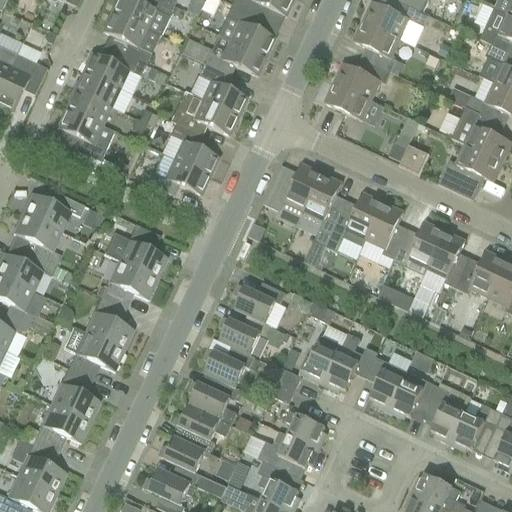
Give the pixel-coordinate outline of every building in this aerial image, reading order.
[(65,0),(63,5),(75,11),(80,0),(65,0)] [(124,0),(118,0),(110,17),(147,34),(146,34),(147,35),(159,40),(173,10),(152,0),(149,0),(145,10),(124,0)] [(152,0),(173,10),(177,0),(152,0)] [(285,21),(293,2),(289,0),(250,0),(249,3),(242,0),(234,0),(231,9),(254,20),(259,9),(285,21)] [(420,0),(395,0),(394,3),(419,15),(425,3),(420,1),(420,0)] [(429,19),(419,15),(394,3),(389,14),(372,6),(362,26),(400,44),(409,25),(423,31),(429,19)] [(249,31),(254,20),(231,9),(217,39),(229,45),(265,62),(274,43),(249,31)] [(147,34),(110,17),(102,36),(127,48),(122,59),(145,69),(150,58),(138,52),(146,34),(147,34)] [(511,20),(506,18),(497,37),(492,35),(487,47),(490,49),(511,58),(511,20)] [(400,44),(362,26),(353,46),(370,54),(365,65),(390,77),(396,65),(391,63),(400,44)] [(52,47),(56,38),(48,34),(45,40),(47,44),(52,47)] [(265,62),(229,45),(220,63),(208,58),(203,69),(226,80),(231,69),(256,81),(265,62)] [(511,58),(490,49),(485,60),(502,68),(493,87),(511,96),(511,58)] [(0,92),(16,59),(0,51),(0,92)] [(140,81),(145,69),(122,59),(117,69),(91,57),(82,76),(119,93),(127,75),(140,81)] [(46,73),(34,67),(16,59),(0,92),(0,110),(12,116),(24,91),(35,96),(46,73)] [(385,88),(390,77),(365,65),(360,75),(343,67),(333,87),(371,105),(380,86),(385,88)] [(221,90),(226,80),(203,69),(197,80),(210,86),(201,104),(237,121),(246,102),(221,90)] [(119,93),(82,76),(74,95),(110,112),(119,93)] [(371,105),(333,87),(324,107),(362,125),(371,105)] [(511,120),(511,96),(493,87),(484,106),(471,100),(465,112),(474,116),(499,128),(504,117),(511,120)] [(110,112),(74,95),(65,113),(101,130),(110,112)] [(228,140),(237,121),(201,104),(192,122),(180,117),(175,128),(198,139),(203,128),(228,140)] [(494,139),(499,128),(474,116),(465,112),(451,143),(464,149),(502,167),(511,147),(494,139)] [(101,130),(65,113),(56,132),(82,144),(77,155),(100,166),(114,136),(101,130)] [(146,129),(151,118),(144,114),(139,125),(146,129)] [(407,122),(395,147),(407,152),(408,149),(419,127),(407,122)] [(141,139),(146,129),(139,125),(135,123),(130,134),(141,139)] [(193,150),(198,139),(175,128),(169,140),(181,146),(173,164),(209,181),(218,162),(193,150)] [(420,181),(430,159),(408,149),(407,152),(398,171),(420,181)] [(448,165),(438,188),(470,203),(480,181),(493,187),(502,167),(464,149),(455,168),(448,165)] [(200,200),(209,181),(173,164),(164,182),(152,177),(147,188),(170,199),(175,188),(200,200)] [(121,181),(126,170),(116,165),(111,176),(121,181)] [(304,216),(322,178),(302,168),(296,182),(280,174),(263,210),(278,217),(282,215),(286,207),(304,216)] [(325,251),(344,210),(334,205),(342,187),(322,178),(304,216),(323,225),(321,230),(314,246),(325,251)] [(366,245),(383,207),(363,197),(355,215),(344,210),(325,251),(336,256),(344,241),(347,236),(366,245)] [(31,198),(22,218),(61,236),(70,216),(79,221),(84,210),(61,200),(56,210),(31,198)] [(403,216),(383,207),(366,245),(384,254),(382,258),(394,264),(406,239),(395,234),(403,216)] [(61,236),(22,218),(13,238),(38,250),(33,260),(55,270),(60,260),(51,256),(61,236)] [(427,274),(445,236),(425,226),(417,244),(406,239),(394,264),(406,270),(408,265),(427,274)] [(159,241),(160,241),(135,229),(118,266),(157,284),(167,262),(150,255),(157,240),(159,241)] [(465,245),(445,236),(427,274),(446,283),(444,287),(456,293),(468,268),(457,263),(465,245)] [(489,303),(506,265),(486,255),(478,273),(468,268),(456,293),(467,298),(470,294),(489,303)] [(51,280),(55,270),(33,260),(28,269),(3,258),(0,264),(0,280),(32,296),(42,276),(51,280)] [(511,267),(506,265),(489,303),(508,311),(505,316),(511,319),(511,267)] [(147,305),(157,284),(118,266),(101,301),(123,312),(130,297),(147,305)] [(32,296),(0,280),(0,304),(9,309),(5,319),(27,330),(32,320),(23,316),(32,296)] [(275,307),(280,309),(285,297),(262,287),(257,297),(239,289),(234,299),(240,302),(234,313),(247,319),(265,328),(275,307)] [(116,326),(123,312),(101,301),(84,337),(123,355),(133,334),(116,326)] [(335,316),(316,308),(310,320),(329,329),(335,316)] [(23,340),(27,330),(5,319),(0,329),(0,328),(0,353),(5,356),(14,336),(23,340)] [(250,360),(260,339),(265,341),(270,330),(265,328),(247,319),(242,330),(224,321),(219,331),(225,334),(219,345),(232,351),(232,352),(250,360)] [(113,376),(123,355),(84,337),(72,331),(63,352),(75,358),(67,373),(90,383),(97,368),(113,376)] [(308,382),(324,389),(342,350),(321,340),(311,363),(306,362),(300,374),(310,379),(308,382)] [(342,350),(324,389),(339,397),(341,393),(346,396),(354,378),(365,383),(375,361),(377,358),(366,352),(363,360),(342,350)] [(235,392),(245,371),(249,373),(255,362),(250,360),(232,352),(227,362),(209,353),(204,364),(209,367),(204,378),(208,379),(208,380),(216,384),(239,394),(235,392)] [(388,415),(403,385),(407,376),(375,361),(365,383),(376,388),(369,402),(374,405),(373,408),(388,415)] [(83,398),(90,383),(67,373),(51,409),(89,427),(99,406),(83,398)] [(283,374),(276,388),(294,396),(301,382),(283,374)] [(417,409),(427,414),(438,391),(407,376),(403,385),(388,415),(404,423),(406,420),(411,422),(417,409)] [(234,405),(239,394),(216,384),(208,380),(203,390),(193,386),(189,396),(194,399),(189,410),(220,424),(232,430),(238,416),(226,411),(230,403),(234,405)] [(288,409),(294,396),(276,388),(270,400),(288,409)] [(449,448),(464,418),(454,413),(458,404),(448,400),(449,396),(438,391),(427,414),(426,417),(437,422),(431,436),(435,438),(434,441),(449,448)] [(464,418),(449,448),(465,456),(467,453),(472,455),(477,443),(488,448),(502,419),(491,413),(489,419),(478,414),(481,409),(471,404),(464,418)] [(80,448),(89,427),(51,409),(38,436),(33,433),(29,442),(34,445),(56,455),(63,440),(80,448)] [(220,424),(189,410),(184,420),(178,418),(174,428),(183,432),(178,443),(205,456),(209,458),(215,447),(210,445),(214,436),(227,441),(232,430),(220,424)] [(289,415),(284,425),(293,429),(288,440),(319,454),(326,438),(323,437),(325,432),(289,415)] [(511,477),(511,429),(510,429),(511,425),(511,423),(502,419),(488,448),(499,454),(494,465),(498,467),(497,471),(511,477)] [(311,470),(319,454),(288,440),(287,440),(279,436),(272,450),(266,447),(258,464),(264,467),(289,478),(289,477),(294,467),(306,473),(308,468),(311,470)] [(66,478),(49,470),(56,455),(34,445),(29,442),(25,441),(23,445),(32,449),(17,481),(56,499),(66,478)] [(205,456),(178,443),(174,441),(169,452),(163,450),(158,460),(177,469),(172,479),(198,491),(197,492),(221,503),(227,491),(195,477),(205,456)] [(232,482),(237,467),(224,462),(218,477),(232,482)] [(297,501),(299,496),(287,491),(293,479),(289,477),(289,478),(264,467),(259,478),(262,479),(257,490),(266,494),(261,504),(278,511),(295,511),(300,503),(297,501)] [(198,491),(172,479),(159,473),(154,485),(148,482),(143,492),(162,501),(157,511),(184,511),(180,509),(185,498),(193,501),(197,492),(198,491)] [(419,482),(411,498),(441,511),(443,511),(442,511),(447,502),(456,506),(460,495),(424,478),(422,483),(419,482)] [(29,511),(49,511),(56,499),(17,481),(8,498),(1,511),(29,511)] [(278,511),(261,504),(248,497),(243,508),(248,510),(246,511),(278,511)] [(441,511),(411,498),(404,511),(441,511)]
